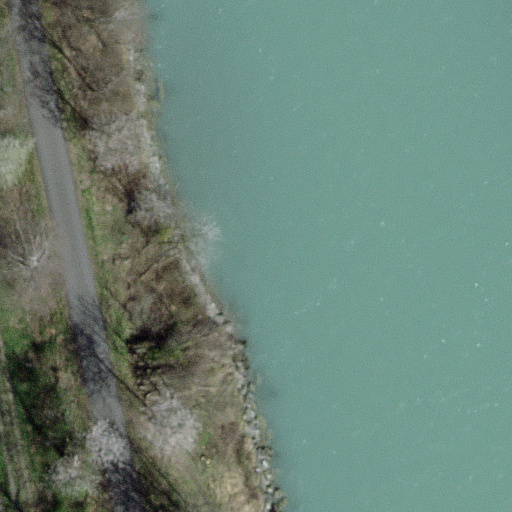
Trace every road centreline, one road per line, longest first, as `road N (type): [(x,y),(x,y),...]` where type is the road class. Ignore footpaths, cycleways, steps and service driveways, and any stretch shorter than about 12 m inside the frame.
road 1 (track): [(21,0),(130,511)]
road 2 (track): [(26,511),(0,373)]
